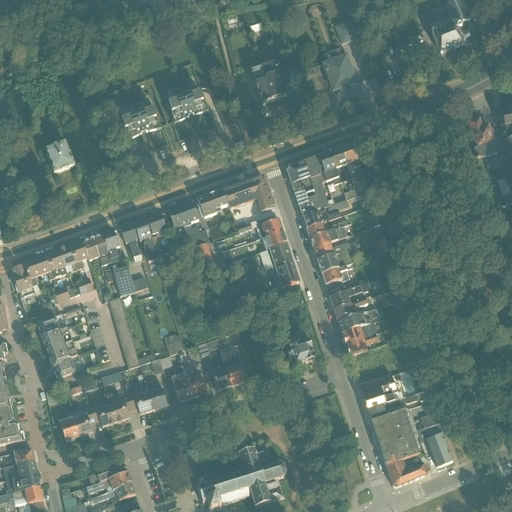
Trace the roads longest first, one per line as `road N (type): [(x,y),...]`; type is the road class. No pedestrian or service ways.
road 1 (secondary): [(0,257),(270,162)]
road 2 (secondary): [(270,162),(471,89),(511,60)]
road 3 (residential): [(270,162),(340,377)]
road 4 (residential): [(128,448),(340,377)]
road 5 (residential): [(0,257),(44,475)]
road 6 (residential): [(340,377),(384,506)]
road 7 (residential): [(511,461),(384,506)]
